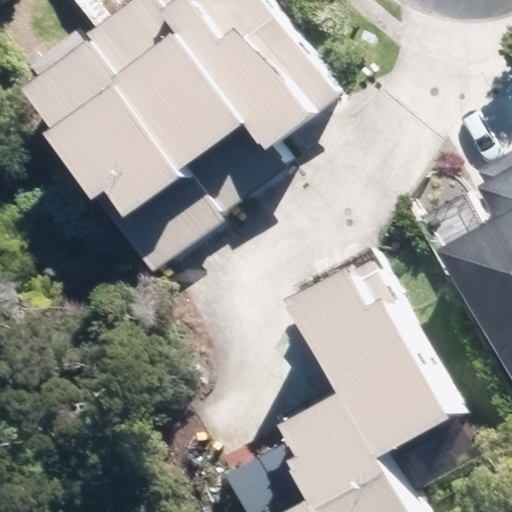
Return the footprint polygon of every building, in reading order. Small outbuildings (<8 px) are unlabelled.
[(178,0),(149,0),(109,29),(238,209),(298,166),(178,0)] [(272,0),(182,0),(289,149),(349,106),(272,0)] [(108,40),(48,82),(178,262),(237,219),(108,40)] [(511,164),(494,174),(511,208),(511,223),(464,249),(511,337),(511,164)] [(386,259),(319,296),(402,447),(469,410),(386,259)] [(433,511),(366,389),(299,426),(346,511),(433,511)] [(343,511),(334,495),(303,511),(343,511)]
